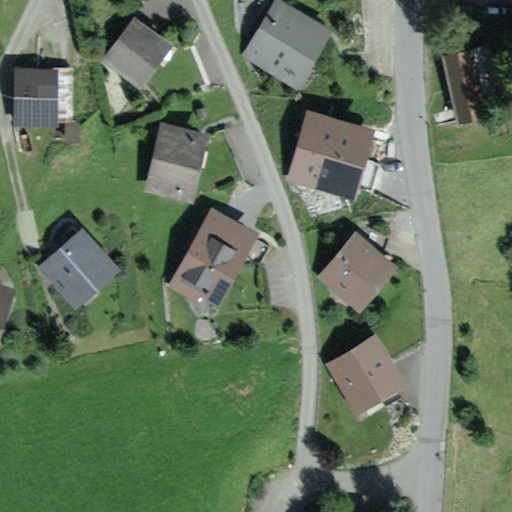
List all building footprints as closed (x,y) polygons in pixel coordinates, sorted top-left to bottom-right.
[(364,51),(360,0),(330,0),(334,53),(364,51)] [(323,32),(280,7),(253,52),(296,77),(323,32)] [(162,47),(127,22),(117,36),(125,41),(110,62),(124,72),(127,67),(140,76),(162,47)] [(208,85),(193,46),(183,50),(175,66),(186,93),(208,85)] [(471,53),(447,58),(461,120),(485,114),(471,53)] [(53,73),(15,72),(15,119),(53,119),(53,73)] [(246,180),(225,128),(205,135),(225,187),(246,180)] [(200,138),(166,130),(160,157),(194,165),(200,138)] [(194,165),(160,157),(154,184),(188,192),(194,165)] [(215,217),(183,275),(216,293),(248,235),(215,217)] [(57,259),(49,267),(75,297),(109,267),(74,228),(49,250),(57,259)] [(388,237),(369,228),(344,233),(348,253),(330,276),(359,300),(387,265),(370,251),(371,249),(383,253),(388,237)] [(373,343),(338,365),(360,402),(361,401),(370,416),(396,401),(386,386),(396,380),(373,343)]
